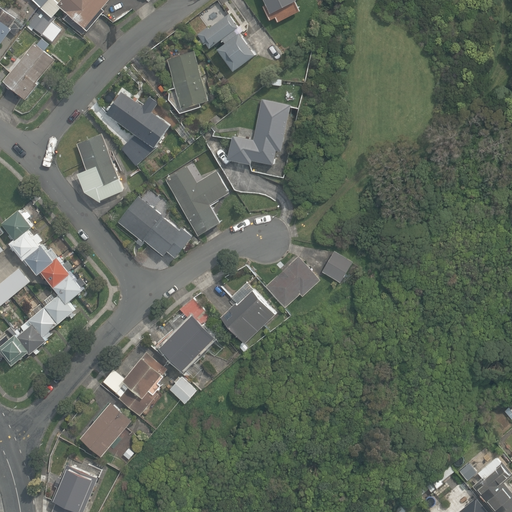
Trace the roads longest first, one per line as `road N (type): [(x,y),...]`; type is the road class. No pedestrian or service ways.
road 1 (residential): [(29,150),(103,70),(189,0)]
road 2 (residential): [(1,443),(31,424),(147,293)]
road 3 (residential): [(147,293),(29,150)]
road 4 (residential): [(147,293),(229,243),(265,238)]
